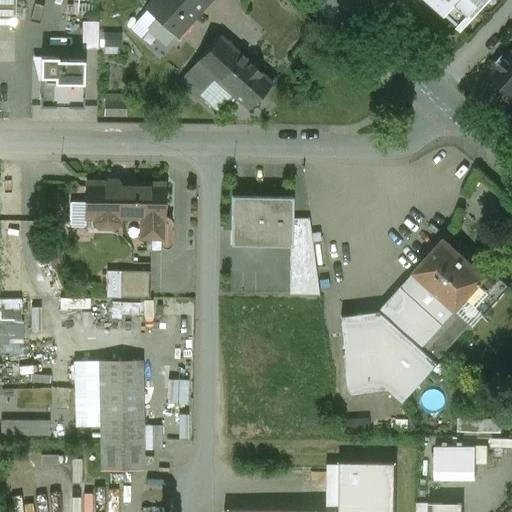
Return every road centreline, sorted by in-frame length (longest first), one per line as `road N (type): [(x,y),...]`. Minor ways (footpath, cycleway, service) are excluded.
road 1 (residential): [(181,511),(181,497),(205,464),(206,142)]
road 2 (residential): [(206,142),(404,139),(440,93)]
road 3 (residential): [(0,139),(206,142)]
road 4 (tertiary): [(440,93),(337,0)]
